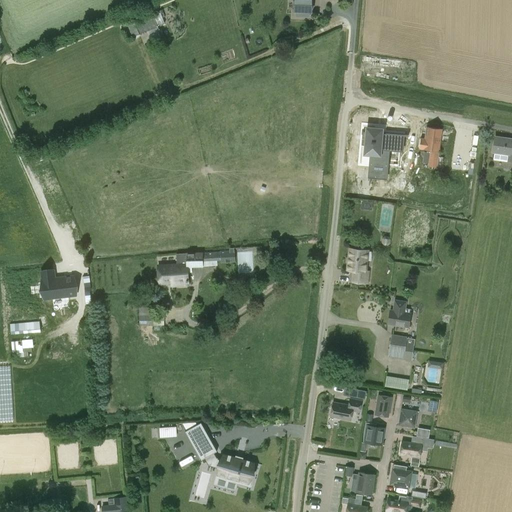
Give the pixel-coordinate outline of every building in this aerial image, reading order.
[(310,18),(310,12),(312,12),(312,0),(290,0),(293,2),(295,2),(294,11),(295,11),(295,17),(310,18)] [(135,23),(140,34),(158,26),(153,15),(135,23)] [(402,150),(404,134),(381,132),(381,125),(368,124),(368,129),(362,129),(361,142),(367,142),(367,147),(365,160),(379,161),(381,148),(402,150)] [(421,138),(419,148),(427,149),(427,152),(429,152),(427,166),(437,168),(437,167),(443,168),(444,157),(438,156),(442,129),(427,127),(425,139),(421,138)] [(494,160),(511,162),(511,138),(495,137),(493,152),(495,153),(494,160)] [(48,204),(55,220),(68,214),(61,198),(48,204)] [(383,244),(387,244),(390,242),(390,238),(388,235),(384,235),(381,237),(381,241),(383,244)] [(192,272),(192,267),(203,267),(203,265),(204,265),(204,266),(214,265),(214,262),(217,262),(217,261),(220,260),(220,264),(236,263),(235,251),(234,251),(234,248),(229,248),(230,251),(202,253),(202,252),(186,252),(186,253),(176,254),(177,264),(158,266),(159,283),(172,283),(172,286),(188,285),(187,273),(192,272)] [(367,250),(350,248),(348,270),(354,270),(353,281),(367,283),(368,271),(365,271),(367,250)] [(45,299),(76,296),(74,275),(55,277),(54,271),(42,272),(45,299)] [(139,308),(139,307),(139,326),(154,326),(154,313),(150,313),(150,307),(146,307),(145,300),(138,301),(137,293),(131,294),(133,309),(139,308)] [(410,309),(406,308),(407,301),(394,299),(393,310),(390,310),(388,324),(409,328),(411,313),(410,312),(410,309)] [(11,334),(41,332),(40,321),(10,324),(11,334)] [(406,348),(407,338),(392,336),(388,358),(416,362),(418,350),(406,348)] [(32,339),(1,342),(2,357),(13,356),(13,358),(34,356),(32,339)] [(385,387),(408,388),(409,377),(385,376),(385,387)] [(345,387),(343,395),(365,400),(366,391),(345,387)] [(388,417),(392,397),(379,395),(375,414),(388,417)] [(360,413),(362,400),(350,398),(348,405),(333,402),(330,416),(351,420),(353,412),(360,413)] [(437,413),(438,401),(430,400),(428,411),(437,413)] [(415,427),(417,411),(401,409),(399,425),(415,427)] [(384,428),(374,426),(374,424),(366,422),(366,425),(363,441),(381,444),(384,428)] [(208,441),(209,441),(200,424),(187,431),(197,448),(198,448),(197,447),(208,441)] [(176,427),(159,428),(160,438),(176,437),(176,427)] [(423,437),(429,438),(430,430),(418,428),(416,436),(423,437)] [(423,437),(422,444),(422,446),(432,448),(433,439),(429,438),(423,437)] [(422,444),(402,441),(400,454),(420,457),(422,444)] [(250,461),(250,460),(247,459),(247,461),(243,459),(243,457),(236,455),(235,457),(231,456),(232,455),(229,454),(228,455),(223,454),(221,459),(216,458),(213,452),(204,458),(209,466),(216,468),(218,469),(217,475),(228,478),(230,472),(240,475),(239,482),(250,485),(253,473),(251,472),(252,469),(254,463),(250,461)] [(419,459),(412,458),(411,465),(418,467),(419,459)] [(412,471),(393,468),(390,484),(410,487),(412,471)] [(360,472),(357,492),(371,494),(374,474),(360,472)] [(413,496),(406,495),(405,501),(388,498),(386,511),(388,511),(406,511),(408,502),(412,502),(413,496)] [(128,511),(127,496),(114,497),(114,498),(108,498),(108,504),(101,505),(102,511),(128,511)] [(349,497),(348,503),(346,511),(366,511),(368,507),(354,504),(355,498),(349,497)]
